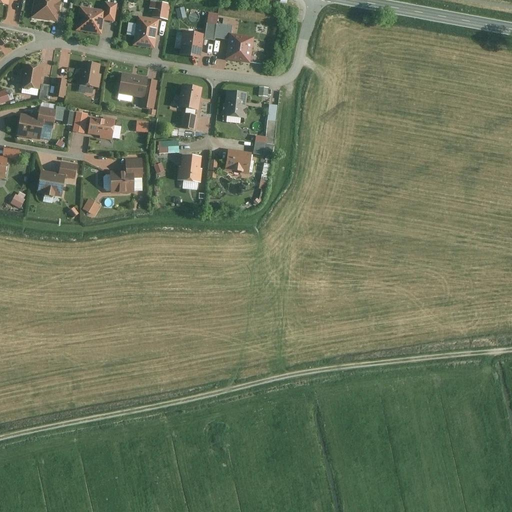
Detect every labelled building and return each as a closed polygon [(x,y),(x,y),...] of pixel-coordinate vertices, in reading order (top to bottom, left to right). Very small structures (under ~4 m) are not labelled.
[(57,23),(59,0),(32,0),(30,19),(57,23)] [(129,0),(128,1),(132,10),(140,7),(137,0),(129,0)] [(103,9),(79,7),(75,34),(103,37),(104,22),(115,22),(118,4),(106,2),(103,9)] [(179,8),(180,19),(189,19),(188,8),(179,8)] [(153,50),(158,21),(136,18),(131,47),(153,50)] [(199,60),(203,35),(182,32),(178,56),(199,60)] [(259,37),(233,34),(229,61),(256,64),(259,37)] [(97,75),(99,66),(82,63),(80,75),(78,75),(76,85),(98,89),(100,76),(97,75)] [(39,91),(41,69),(22,67),(19,88),(39,91)] [(146,78),(121,74),(117,95),(143,100),(145,81),(146,78)] [(156,113),(160,83),(145,81),(143,100),(141,111),(156,113)] [(66,83),(60,82),(58,98),(64,99),(66,83)] [(198,112),(201,89),(180,86),(177,109),(185,110),(198,112)] [(13,88),(0,92),(0,101),(2,105),(17,99),(13,88)] [(244,120),(246,95),(226,93),(224,118),(244,120)] [(276,145),(280,105),(272,104),(268,136),(258,135),(256,155),(268,156),(269,144),(276,145)] [(60,112),(44,110),(42,121),(47,122),(58,123),(60,112)] [(195,130),(198,112),(185,110),(181,128),(195,130)] [(42,121),(18,119),(16,138),(45,142),(47,122),(42,121)] [(112,121),(89,119),(89,135),(111,136),(112,121)] [(152,132),(152,121),(140,121),(140,132),(152,132)] [(180,139),(158,141),(160,153),(181,151),(180,139)] [(251,155),(227,151),(224,171),(247,175),(251,155)] [(205,158),(187,157),(185,183),(202,184),(205,158)] [(13,162),(0,159),(0,180),(9,182),(13,162)] [(145,161),(127,163),(128,173),(135,173),(146,172),(145,161)] [(269,190),(275,163),(267,161),(261,189),(269,190)] [(162,162),(154,165),(157,173),(165,170),(162,162)] [(219,180),(220,162),(212,162),(211,180),(219,180)] [(81,168),(63,165),(61,177),(71,179),(79,181),(81,168)] [(128,173),(113,175),(114,192),(137,190),(135,173),(128,173)] [(61,177),(45,174),(41,195),(67,200),(71,179),(61,177)] [(13,204),(24,209),(28,199),(18,194),(13,204)] [(102,207),(93,201),(87,210),(97,216),(102,207)] [(77,208),(71,212),(76,219),(82,215),(77,208)]
